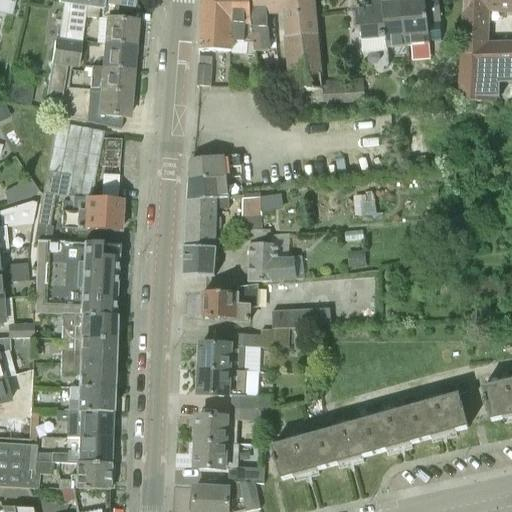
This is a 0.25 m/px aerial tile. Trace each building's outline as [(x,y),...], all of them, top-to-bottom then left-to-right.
[(15,0),(0,0),(0,16),(12,19),(15,0)] [(84,23),(85,19),(86,9),(99,10),(103,10),(104,0),(57,0),(57,5),(64,6),(58,41),(82,44),(84,23)] [(104,0),(103,10),(116,12),(117,7),(133,9),(133,0),(104,0)] [(231,52),(232,43),(232,0),(202,0),(200,51),(231,52)] [(235,43),(248,44),(248,56),(255,56),(255,54),(254,54),(251,0),(232,0),(232,43),(235,43)] [(251,0),(254,54),(255,54),(270,51),(268,29),(268,18),(282,17),(283,36),(284,36),(289,77),(261,81),(264,99),(291,96),(293,115),(325,111),(324,106),(366,103),(363,79),(323,82),(315,0),(251,0)] [(387,49),(407,47),(403,4),(389,5),(388,0),(380,0),(372,1),(373,10),(356,11),(358,30),(362,30),(363,43),(386,41),(387,49)] [(403,4),(407,47),(430,45),(428,23),(441,22),(439,0),(415,0),(415,3),(403,4)] [(500,86),(511,84),(511,43),(488,43),(489,13),(511,14),(511,0),(465,0),(465,12),(464,12),(458,101),(467,101),(467,110),(484,108),(483,100),(492,99),(492,97),(501,97),(500,86)] [(86,9),(85,19),(98,20),(99,10),(86,9)] [(103,45),(134,48),(136,23),(116,21),(105,20),(103,44),(103,45)] [(43,104),(60,106),(67,68),(78,70),(82,44),(58,41),(52,40),(43,104)] [(96,69),(132,72),(134,48),(103,45),(101,67),(96,66),(96,69)] [(198,87),(213,88),(214,67),(199,66),(198,87)] [(130,95),(132,72),(96,69),(93,93),(99,93),(130,95)] [(7,102),(29,106),(32,90),(9,86),(7,102)] [(99,118),(98,126),(120,131),(121,119),(128,120),(130,95),(99,93),(96,118),(99,118)] [(72,199),(91,200),(104,133),(55,124),(34,242),(37,242),(50,243),(53,228),(49,228),(55,197),(66,199),(72,199)] [(223,199),(230,199),(227,169),(242,168),(241,156),(191,161),(188,197),(223,199)] [(32,198),(39,193),(29,179),(23,183),(4,193),(8,206),(32,198)] [(252,231),(262,231),(262,213),(284,210),(282,196),(261,199),(243,200),(242,233),(251,233),(251,231),(252,231)] [(186,222),(222,224),(222,219),(217,219),(218,201),(230,199),(223,199),(188,197),(186,222)] [(86,231),(90,232),(119,233),(121,202),(91,200),(72,199),(72,203),(62,203),(60,229),(76,230),(76,233),(86,233),(86,231)] [(5,228),(32,226),(36,204),(32,203),(0,213),(0,217),(1,227),(1,229),(5,228)] [(217,250),(217,249),(217,230),(221,231),(222,224),(186,222),(186,225),(185,249),(217,250)] [(271,236),(272,231),(262,231),(252,231),(252,233),(252,246),(271,246),(271,236)] [(250,284),(273,284),(305,281),(303,258),(290,257),(290,235),(271,236),(271,246),(252,246),(250,284)] [(36,281),(117,285),(119,248),(63,245),(63,244),(50,243),(37,242),(36,281)] [(442,259),(454,259),(454,242),(442,242),(442,259)] [(205,277),(215,277),(217,250),(185,249),(185,278),(205,277)] [(10,275),(28,273),(27,265),(9,266),(10,275)] [(11,284),(28,282),(28,273),(10,275),(11,284)] [(476,300),(511,298),(511,279),(475,282),(476,300)] [(117,285),(36,281),(35,315),(116,318),(117,285)] [(231,323),(252,323),(252,309),(259,310),(259,287),(231,291),(231,295),(203,294),(202,320),(231,321),(231,323)] [(320,328),(328,328),(327,327),(326,310),(272,313),(273,330),(291,330),(305,329),(320,328)] [(66,343),(115,345),(116,319),(62,317),(61,341),(66,341),(66,343)] [(12,326),(8,326),(9,339),(33,340),(33,325),(12,326)] [(290,349),(291,330),(273,330),(261,331),(261,336),(236,335),(235,347),(201,345),(200,371),(246,373),(247,348),(275,350),(275,348),(290,349)] [(10,359),(9,351),(8,339),(0,339),(0,380),(5,380),(15,377),(10,359)] [(60,366),(114,368),(115,345),(66,343),(65,353),(61,353),(60,366)] [(77,390),(113,390),(114,368),(60,366),(60,376),(77,377),(77,390)] [(233,409),(266,410),(269,410),(270,397),(247,397),(248,373),(246,373),(200,371),(199,397),(233,398),(233,409)] [(0,405),(11,403),(5,380),(0,380),(0,405)] [(491,422),(511,417),(511,381),(483,388),(486,398),(485,399),(486,405),(487,405),(491,422)] [(68,413),(112,414),(113,390),(77,390),(70,390),(69,401),(68,400),(68,413)] [(469,429),(469,428),(464,412),(465,412),(463,405),(462,406),(459,396),(413,409),(422,442),(469,429)] [(223,446),(238,445),(239,423),(266,423),(266,410),(233,409),(232,420),(198,419),(197,445),(223,446)] [(375,456),(422,442),(413,409),(366,422),(375,456)] [(77,440),(111,441),(112,414),(68,413),(56,413),(56,423),(67,423),(66,439),(77,440)] [(0,461),(36,463),(37,454),(37,447),(0,444),(0,440),(27,442),(28,420),(0,418),(0,461)] [(328,469),(375,456),(366,422),(319,435),(328,469)] [(282,482),(328,469),(319,435),(272,449),(275,459),(274,459),(276,465),(277,465),(282,482)] [(77,464),(110,465),(111,441),(77,440),(77,464)] [(264,486),(265,472),(239,471),(240,445),(238,445),(223,446),(197,445),(196,470),(230,472),(229,484),(241,484),(256,485),(264,486)] [(52,464),(53,455),(37,454),(36,463),(50,464),(52,464)] [(52,464),(67,464),(67,455),(53,455),(52,464)] [(0,461),(0,473),(39,476),(51,477),(52,464),(50,464),(36,463),(0,461)] [(72,491),(109,492),(110,465),(77,464),(75,464),(74,477),(70,477),(70,481),(58,480),(57,490),(72,491)] [(0,488),(38,490),(39,476),(0,473),(0,488)] [(241,484),(246,511),(252,511),(261,510),(256,485),(241,484)] [(228,511),(230,491),(195,489),(193,511),(228,511)] [(112,511),(108,510),(109,492),(72,491),(76,511),(112,511)]
